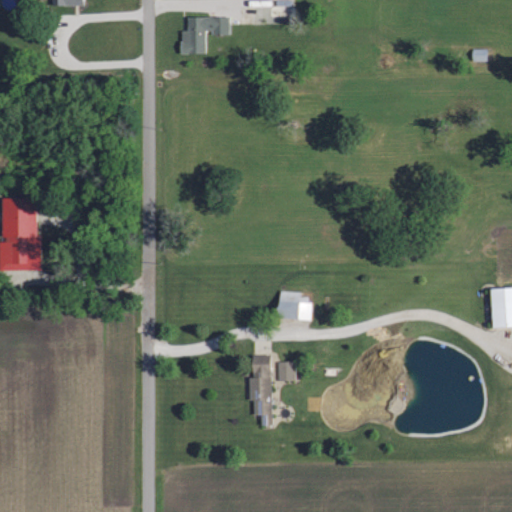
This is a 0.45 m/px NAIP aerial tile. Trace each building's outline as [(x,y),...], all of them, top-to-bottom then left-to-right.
[(206,52),(206,32),(230,32),(229,16),(188,16),(188,30),(181,30),(181,52),(206,52)] [(2,198),(3,240),(0,240),(0,267),(0,270),(40,269),(38,197),(2,198)] [(511,286),(492,287),(493,327),(511,326),(511,286)] [(310,320),(311,293),(280,292),(279,309),(298,310),(298,319),(310,320)] [(295,379),(294,360),(278,361),(279,379),(295,379)]
